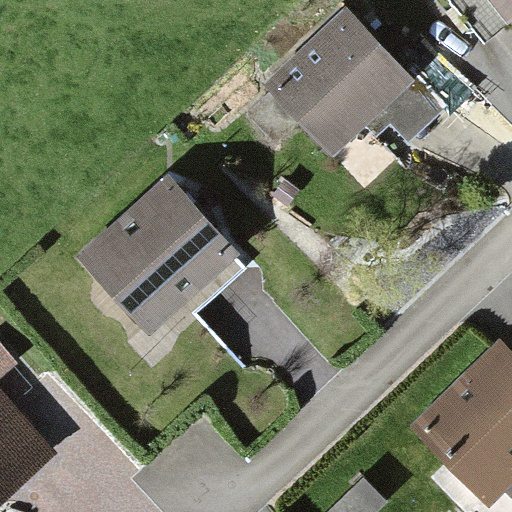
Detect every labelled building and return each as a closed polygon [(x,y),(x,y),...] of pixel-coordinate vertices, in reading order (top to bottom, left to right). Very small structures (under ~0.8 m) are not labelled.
[(511,0),(477,0),(508,33),(511,29),(511,0)] [(349,10),(265,85),(330,157),(377,116),(403,145),(441,111),(349,10)] [(167,173),(78,252),(150,333),(239,254),(167,173)] [(1,343),(0,344),(0,490),(73,431),(1,343)] [(511,357),(501,347),(413,438),(488,509),(511,484),(511,357)]
